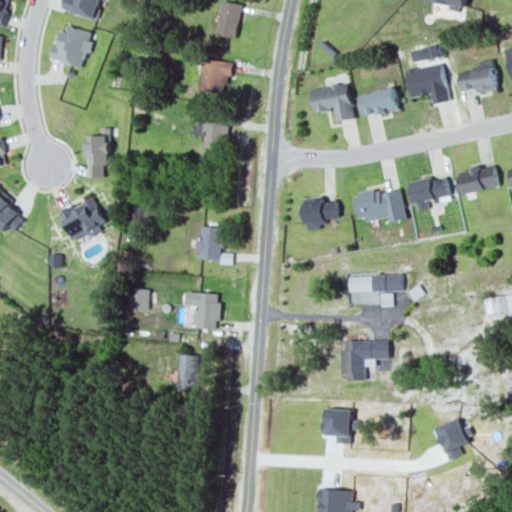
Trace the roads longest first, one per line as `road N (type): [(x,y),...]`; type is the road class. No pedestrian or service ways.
road 1 (residential): [(245,511),(275,92),(290,0)]
road 2 (residential): [(511,120),(355,154),(272,153)]
road 3 (residential): [(40,0),(25,84),(46,164)]
